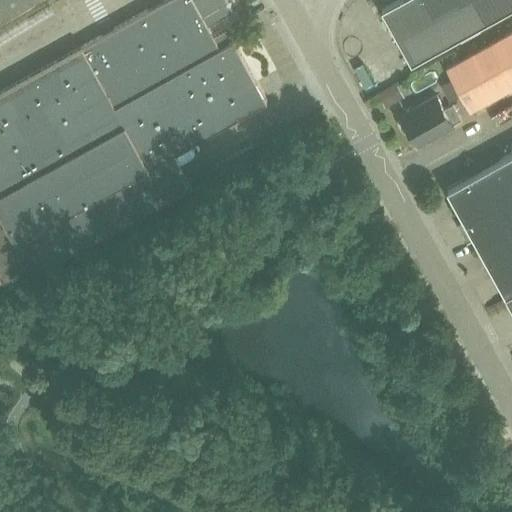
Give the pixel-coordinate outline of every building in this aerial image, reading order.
[(0,0),(0,18),(30,0),(0,0)] [(164,0),(0,90),(0,209),(16,239),(30,231),(48,264),(167,198),(149,165),(268,100),(235,40),(243,35),(236,22),(243,19),(237,8),(234,10),(228,0),(164,0)] [(412,62),(511,8),(511,7),(511,0),(396,0),(382,8),(412,62)] [(470,109),(511,87),(511,86),(511,29),(447,66),(470,109)] [(379,67),(370,70),(378,90),(387,87),(379,67)] [(445,108),(438,94),(403,114),(405,117),(404,118),(403,119),(402,120),(401,121),(401,123),(401,124),(401,126),(401,127),(402,128),(403,129),(404,130),(406,131),(407,131),(409,131),(410,131),(411,130),(419,143),(454,124),(454,123),(462,118),(454,103),(445,108)] [(511,151),(448,187),(467,222),(464,224),(474,242),(477,240),(501,283),(511,277),(511,151)] [(511,277),(501,283),(506,293),(511,303),(511,277)]
